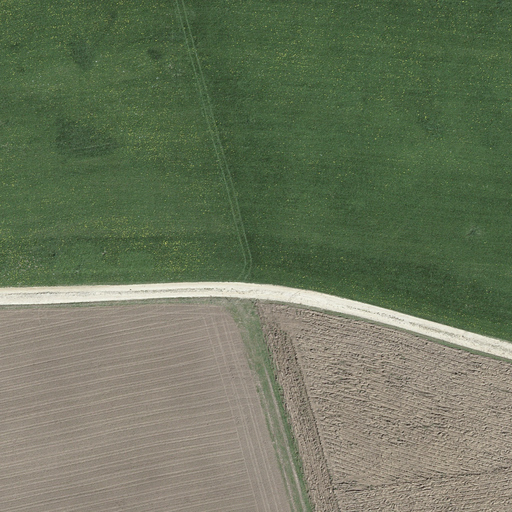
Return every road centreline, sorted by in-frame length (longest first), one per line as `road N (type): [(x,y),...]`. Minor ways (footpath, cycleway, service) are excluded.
road 1 (track): [(0,299),(268,300),(511,355)]
road 2 (track): [(299,511),(245,300)]
